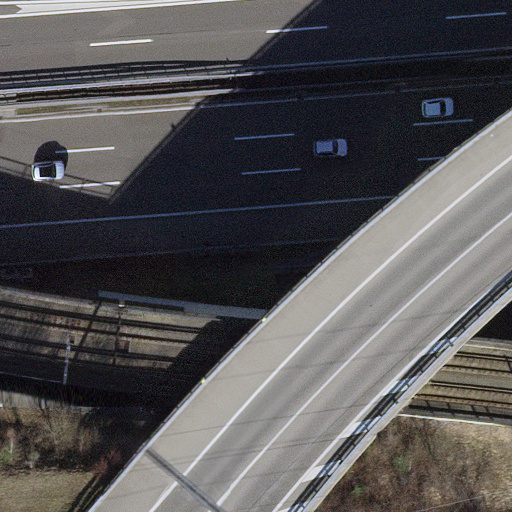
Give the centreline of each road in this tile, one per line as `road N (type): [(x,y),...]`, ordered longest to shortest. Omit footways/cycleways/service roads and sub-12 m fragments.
road 1 (motorway): [(511,10),(424,25),(0,54)]
road 2 (motorway): [(0,174),(511,135)]
road 3 (motorway): [(511,215),(340,371),(215,508)]
